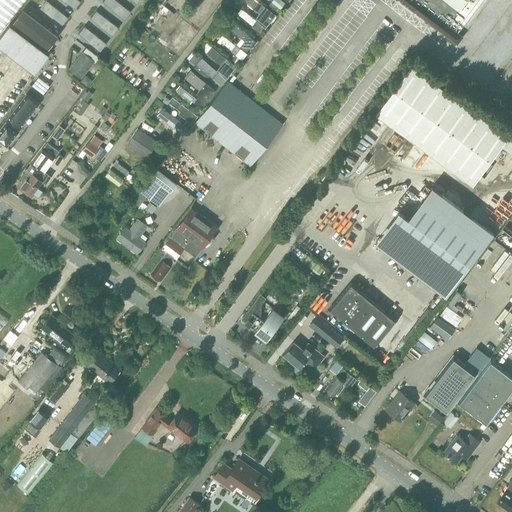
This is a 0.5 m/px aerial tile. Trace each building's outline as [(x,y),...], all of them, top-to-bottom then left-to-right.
[(0,0),(0,31),(23,0),(0,0)] [(49,0),(42,0),(41,2),(58,15),(62,10),(49,0)] [(257,0),(246,0),(248,3),(260,13),(256,18),(267,26),(276,14),(257,0)] [(283,0),(282,0),(272,0),(269,4),(277,11),(281,6),(279,5),(283,0)] [(400,0),(457,43),(463,35),(459,31),(482,0),(400,0)] [(129,16),(112,3),(108,8),(124,21),(129,16)] [(12,22),(48,49),(60,34),(24,7),(12,22)] [(264,26),(243,9),(239,14),(252,24),(251,25),(260,32),(264,26)] [(118,30),(101,17),(97,22),(113,35),(118,30)] [(255,39),(232,20),(227,26),(244,40),(240,45),(247,51),(255,39)] [(10,23),(0,36),(0,45),(35,72),(49,53),(10,23)] [(90,31),(86,37),(102,50),(107,44),(90,31)] [(246,52),(222,34),(218,39),(236,53),(231,60),(237,64),(246,52)] [(236,65),(212,46),(208,52),(222,62),(217,68),(227,76),(236,65)] [(94,61),(83,52),(70,68),(82,77),(94,61)] [(194,53),(189,59),(195,64),(200,58),(194,53)] [(105,62),(100,57),(95,63),(101,67),(105,62)] [(226,78),(202,57),(194,66),(204,75),(209,76),(210,74),(221,84),(226,78)] [(376,111),(473,182),(501,143),(511,151),(511,138),(507,135),(510,131),(413,61),(376,111)] [(191,69),(185,77),(200,89),(196,93),(207,101),(216,90),(191,69)] [(284,126),(230,82),(197,122),(252,166),(284,126)] [(207,102),(184,85),(183,84),(179,89),(180,90),(180,94),(191,103),(193,100),(202,107),(207,102)] [(88,90),(74,109),(81,114),(89,104),(86,102),(92,93),(88,90)] [(39,103),(27,93),(0,127),(0,138),(7,144),(39,103)] [(172,96),(168,101),(180,110),(178,113),(187,120),(184,124),(188,127),(197,115),(172,96)] [(103,105),(99,112),(103,114),(107,108),(103,105)] [(163,107),(157,114),(183,134),(188,127),(184,124),(163,107)] [(59,125),(52,135),(56,139),(64,129),(59,125)] [(147,155),(157,140),(137,127),(127,142),(147,155)] [(108,151),(99,145),(102,140),(94,134),(90,140),(89,140),(79,154),(83,157),(87,152),(93,155),(100,161),(101,160),(108,151)] [(27,169),(42,180),(46,182),(51,175),(41,168),(53,152),(44,145),(27,169)] [(105,174),(117,184),(128,171),(117,162),(119,161),(117,159),(105,174)] [(42,180),(27,169),(26,168),(19,178),(21,180),(17,186),(26,193),(28,191),(32,194),(42,180)] [(158,168),(141,190),(160,204),(171,190),(177,183),(158,168)] [(320,188),(324,183),(319,179),(315,184),(320,188)] [(149,202),(145,208),(151,213),(156,207),(149,202)] [(218,226),(200,212),(192,207),(162,247),(167,251),(151,272),(161,279),(171,266),(190,239),(202,248),(218,226)] [(125,226),(123,229),(117,237),(137,252),(145,241),(139,236),(148,225),(138,218),(130,229),(125,226)] [(320,273),(324,268),(305,253),(301,258),(320,273)] [(374,344),(395,319),(352,283),(331,308),(374,344)] [(243,317),(247,319),(245,321),(253,327),(255,325),(258,327),(255,332),(266,340),(284,316),(262,300),(265,297),(261,294),(244,316),(243,317)] [(430,325),(448,338),(456,327),(463,317),(447,305),(439,316),(438,315),(430,325)] [(67,344),(75,334),(61,323),(61,321),(52,314),(42,327),(51,334),(52,333),(67,344)] [(318,314),(309,325),(331,342),(339,332),(318,314)] [(283,353),(293,361),(300,367),(305,361),(314,368),(324,356),(308,342),(303,348),(294,341),(283,353)] [(58,364),(42,351),(19,380),(35,393),(58,364)] [(88,365),(110,382),(121,368),(99,351),(88,365)] [(476,372),(452,353),(421,393),(445,411),(476,372)] [(336,373),(326,387),(334,394),(343,382),(350,387),(357,378),(342,366),(343,364),(337,359),(330,369),(336,373)] [(511,389),(511,374),(491,359),(458,402),(487,423),(511,389)] [(362,379),(359,383),(368,390),(372,386),(362,379)] [(401,391),(387,409),(400,419),(403,417),(405,415),(404,415),(414,402),(401,391)] [(50,438),(67,452),(97,413),(90,407),(95,401),(85,393),(50,438)] [(143,426),(152,433),(161,421),(188,441),(198,427),(178,411),(172,419),(166,415),(166,414),(157,407),(143,426)] [(30,420),(40,427),(49,415),(40,408),(30,420)] [(451,411),(445,417),(454,423),(458,417),(451,411)] [(439,414),(432,422),(437,425),(443,417),(439,414)] [(154,434),(152,433),(143,426),(135,436),(146,444),(154,434)] [(462,438),(457,434),(444,451),(457,461),(470,444),(474,448),(480,441),(470,433),(469,433),(467,431),(462,438)] [(30,494),(55,463),(42,452),(17,483),(30,494)] [(254,471),(255,469),(240,458),(233,468),(224,462),(214,477),(232,489),(232,488),(236,482),(256,496),(268,480),(254,471)] [(511,479),(497,501),(511,510),(511,509),(511,479)] [(193,511),(200,503),(190,496),(179,511),(193,511)]
